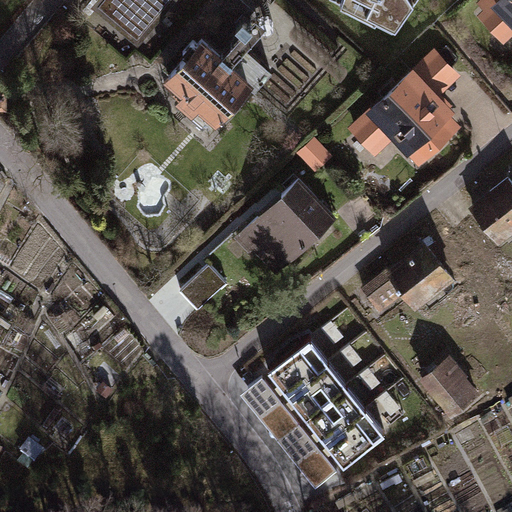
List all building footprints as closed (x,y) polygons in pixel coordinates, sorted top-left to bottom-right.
[(104,0),(151,38),(182,0),(104,0)] [(350,0),(346,10),(403,37),(429,0),(350,0)] [(511,0),(502,0),(482,17),(505,44),(511,38),(511,0)] [(188,45),(161,75),(214,125),(241,96),(188,45)] [(443,48),(354,124),(379,154),(399,137),(421,163),(467,123),(458,113),(464,107),(453,94),(469,79),(443,48)] [(511,226),(511,183),(507,176),(466,205),(492,241),(511,226)] [(298,186),(240,232),(272,271),(329,225),(298,186)] [(424,240),(364,284),(387,316),(447,272),(424,240)] [(213,266),(185,289),(200,307),(228,283),(213,266)] [(292,344),(248,378),(279,418),(348,365),(321,330),(296,349),(292,344)] [(444,352),(416,372),(447,413),(474,393),(444,352)]
